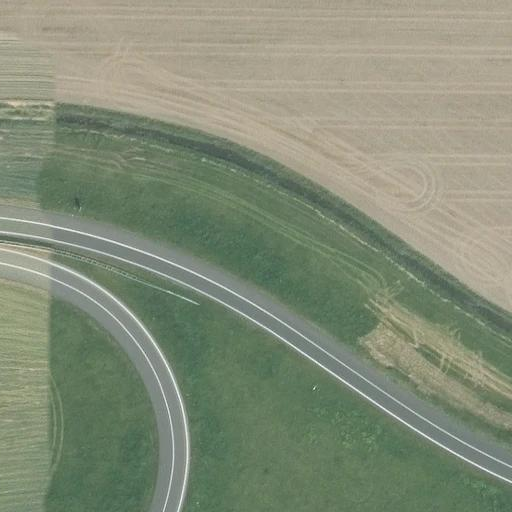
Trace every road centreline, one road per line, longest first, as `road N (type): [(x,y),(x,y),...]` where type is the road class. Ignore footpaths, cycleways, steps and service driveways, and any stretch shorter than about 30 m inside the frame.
road 1 (motorway): [(511,475),(431,432),(208,287),(85,240),(0,225)]
road 2 (motorway): [(0,258),(83,286),(148,347),(179,437),(168,511)]
